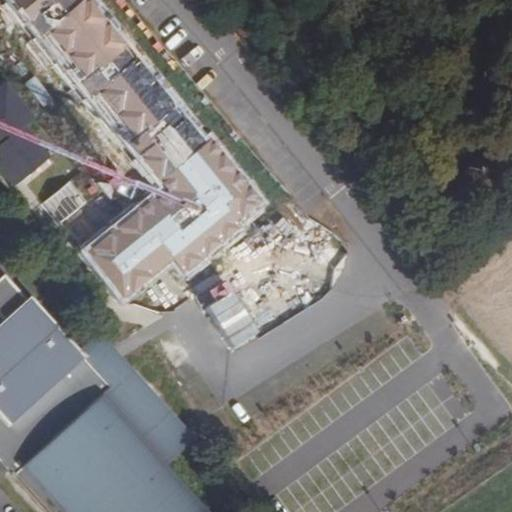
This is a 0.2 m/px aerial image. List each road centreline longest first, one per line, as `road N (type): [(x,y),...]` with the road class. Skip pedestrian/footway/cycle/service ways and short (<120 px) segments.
road 1 (residential): [(402,268),(178,0)]
road 2 (unclassified): [(402,268),(226,377),(192,329)]
road 3 (track): [(511,384),(402,268)]
